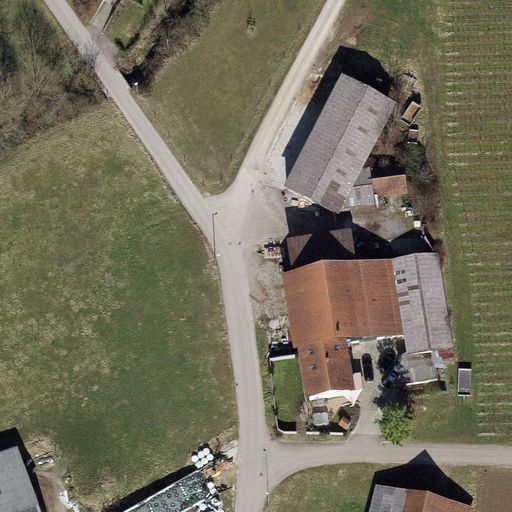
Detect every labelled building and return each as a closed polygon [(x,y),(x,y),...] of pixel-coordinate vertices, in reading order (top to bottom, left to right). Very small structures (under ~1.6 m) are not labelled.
[(399,107),(341,78),(287,189),(345,217),(399,107)] [(407,166),(377,170),(382,200),(412,196),(407,166)] [(344,222),(292,229),(301,278),(354,269),(344,222)] [(354,269),(287,282),(310,415),(361,406),(351,351),(407,341),(410,358),(459,349),(442,255),(354,269)] [(41,511),(20,449),(0,456),(0,511),(41,511)] [(476,511),(477,511),(378,488),(371,511),(476,511)]
